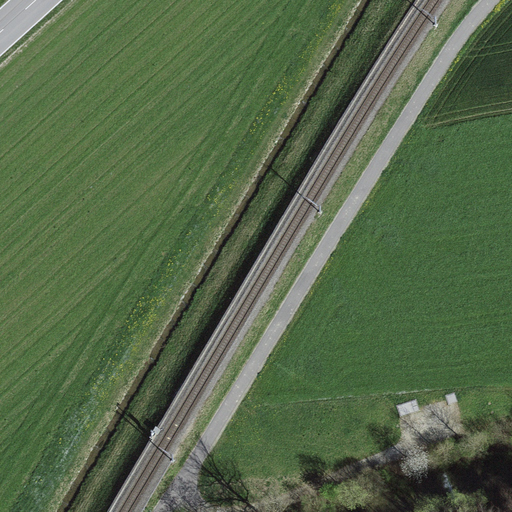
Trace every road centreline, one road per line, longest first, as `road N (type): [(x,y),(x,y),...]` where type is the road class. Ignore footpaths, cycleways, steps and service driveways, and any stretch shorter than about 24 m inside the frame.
road 1 (track): [(191,484),(461,37),(492,0)]
road 2 (track): [(419,444),(245,511)]
